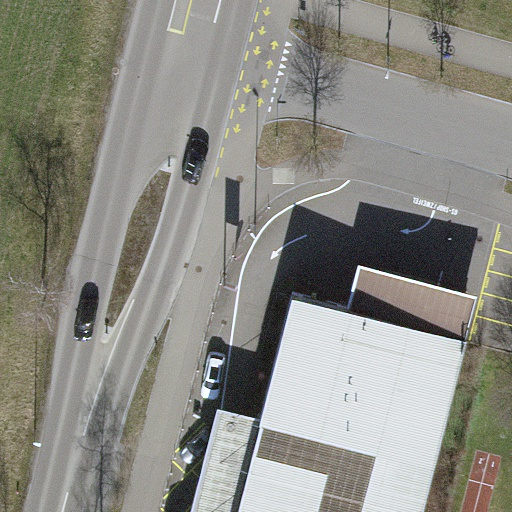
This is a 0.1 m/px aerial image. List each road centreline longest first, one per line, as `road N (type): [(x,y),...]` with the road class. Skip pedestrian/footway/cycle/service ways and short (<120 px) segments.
road 1 (secondary): [(66,511),(190,60)]
road 2 (tertiary): [(190,60),(511,144)]
